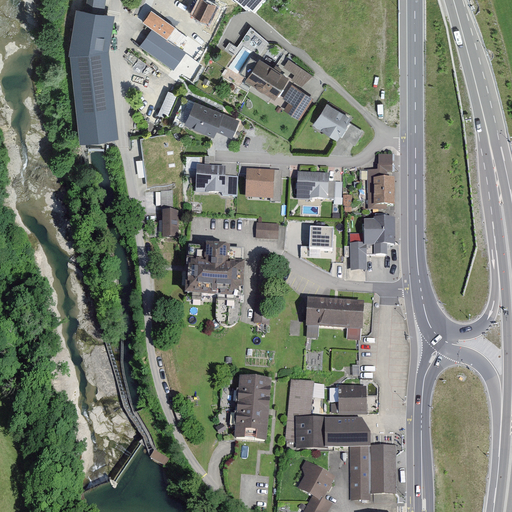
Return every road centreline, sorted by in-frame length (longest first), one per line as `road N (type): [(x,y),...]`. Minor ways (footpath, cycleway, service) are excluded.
road 1 (residential): [(236,511),(202,479),(180,441),(152,358),(122,118),(123,29)]
road 2 (residential): [(420,287),(337,285),(277,253),(193,236)]
road 3 (trunk): [(500,244),(508,339),(502,471)]
road 4 (residential): [(387,137),(251,18),(231,35)]
road 5 (residential): [(387,137),(356,161),(217,158)]
road 6 (secondary): [(443,338),(423,382),(423,511)]
road 7 (trunk): [(443,338),(490,374),(502,471)]
road 8 (secondary): [(416,138),(420,287)]
road 9 (secondary): [(415,0),(416,138)]
road 10 (trunk): [(482,112),(500,244)]
road 11 (trunk): [(500,244),(489,317),(443,338)]
